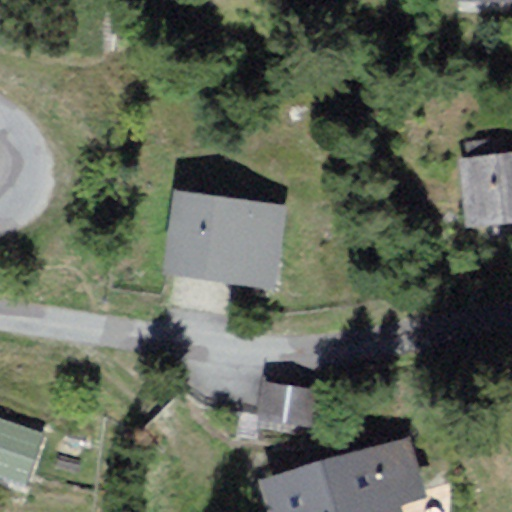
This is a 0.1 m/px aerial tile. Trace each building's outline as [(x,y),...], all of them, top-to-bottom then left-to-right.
[(511,217),(511,145),(461,152),(469,222),(511,217)] [(282,202),(177,191),(168,272),(273,284),(282,202)] [(317,432),(322,392),(267,386),(262,425),(317,432)] [(50,445),(0,426),(0,484),(31,496),(50,445)] [(425,490),(407,433),(261,478),(271,511),(402,511),(398,498),(425,490)]
